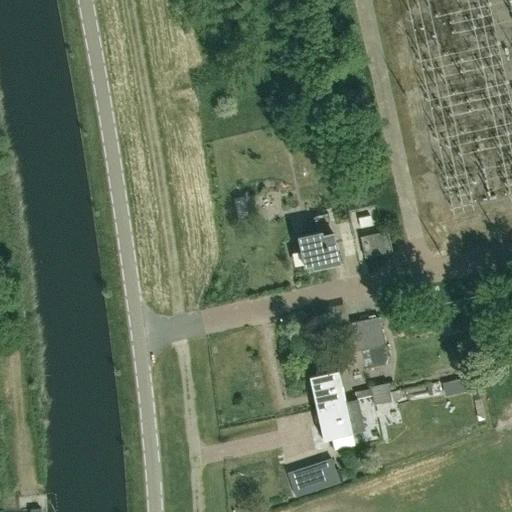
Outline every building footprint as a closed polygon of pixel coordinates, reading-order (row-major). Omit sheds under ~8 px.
[(296,92),(279,96),(284,116),(301,112),(296,92)] [(349,219),(337,221),(345,259),(357,257),(349,219)] [(303,267),(312,265),(313,268),(338,262),(332,233),(322,235),(321,230),(296,235),(303,267)] [(360,236),(364,257),(391,251),(387,230),(360,236)] [(378,317),(345,324),(350,351),(361,349),(364,365),(371,363),(371,366),(384,363),(387,356),(378,317)] [(316,408),(344,402),(337,371),(309,376),(316,408)] [(461,391),(458,379),(443,383),(445,394),(461,391)] [(372,396),(390,392),(388,382),(370,386),(372,396)] [(390,392),(372,396),(373,404),(391,400),(390,392)] [(350,433),(344,402),(316,408),(322,439),(350,433)] [(327,485),(338,481),(331,459),(320,462),(327,485)] [(308,471),(313,485),(323,481),(318,467),(308,471)] [(306,492),(298,469),(287,473),(294,495),(306,492)]
